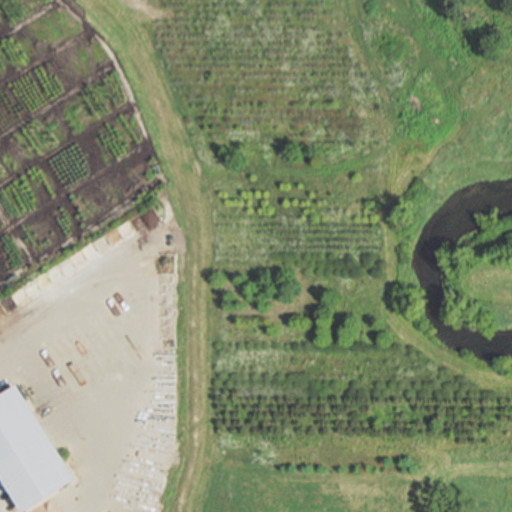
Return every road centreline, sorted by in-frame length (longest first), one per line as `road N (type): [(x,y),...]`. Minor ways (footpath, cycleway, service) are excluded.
road 1 (track): [(142,0),(146,41),(204,211),(205,422),(212,461),(227,473),(295,480),(511,473),(486,378),(419,342),(396,317),(389,288),(389,223),(402,188),(461,151),(511,150),(509,64),(486,69),(440,57)]
road 2 (track): [(180,511),(195,427),(194,228),(159,108),(130,43),(82,0)]
road 3 (track): [(55,0),(111,55),(158,183),(0,289)]
road 4 (track): [(388,0),(450,74),(440,92),(424,99),(399,95),(382,80),(357,0)]
road 5 (track): [(0,234),(145,142)]
road 6 (track): [(0,185),(131,103)]
road 7 (track): [(0,136),(115,64)]
